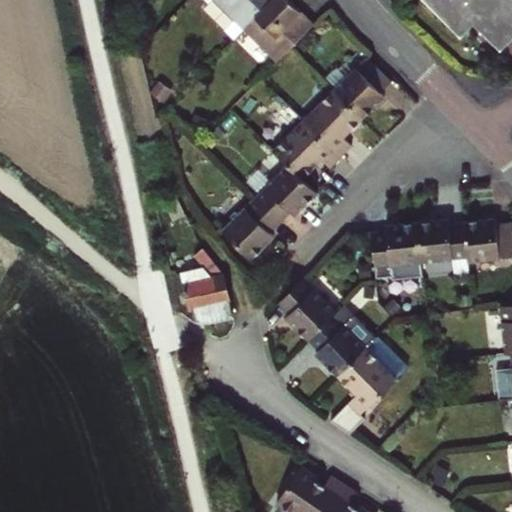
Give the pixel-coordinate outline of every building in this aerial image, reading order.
[(226,24),(235,15),(247,26),(272,0),(206,0),(204,3),(226,24)] [(292,0),(272,0),(247,26),(279,59),(315,23),(292,0)] [(425,0),(462,37),(476,23),(502,51),(511,40),(511,30),(481,0),(425,0)] [(511,0),(481,0),(511,30),(511,0)] [(235,15),(226,24),(237,35),(247,26),(235,15)] [(365,56),(333,89),(361,117),(384,94),(380,91),(391,80),(365,56)] [(352,144),(343,136),(361,117),(333,89),(303,118),(340,155),(352,144)] [(288,163),(302,177),(322,157),(330,166),(340,155),(303,118),(273,149),(288,163)] [(256,195),(280,219),(291,209),(295,213),(317,191),(302,177),(288,163),(256,195)] [(163,196),(173,219),(186,213),(175,190),(163,196)] [(251,257),(274,235),(269,230),(280,219),(256,195),(223,228),(251,257)] [(418,220),(422,260),(468,255),(465,221),(450,223),(449,216),(418,220)] [(468,255),(468,261),(511,256),(511,229),(511,222),(495,223),(494,218),(465,221),(468,255)] [(371,231),(375,265),(422,260),(418,220),(386,223),(386,230),(371,231)] [(223,271),(204,247),(194,255),(204,266),(180,271),(184,289),(180,294),(182,301),(188,304),(190,310),(194,309),(197,320),(210,322),(234,315),(223,271)] [(284,313),(309,337),(335,312),(338,309),(304,275),(278,301),(287,310),(284,313)] [(354,311),(345,302),(338,309),(335,312),(344,321),(354,311)] [(511,350),(511,303),(502,304),(506,351),(511,350)] [(377,333),(354,311),(344,321),(335,312),(309,337),(318,346),(314,349),(340,373),(367,343),(377,333)] [(367,343),(340,373),(359,391),(334,418),(351,430),(366,414),(363,410),(398,373),(367,343)] [(300,462),(276,498),(295,511),(322,511),(344,481),(329,471),(322,481),(314,476),(316,474),(300,462)] [(344,481),(322,511),(370,511),(360,503),(358,507),(350,501),(358,491),(344,481)]
